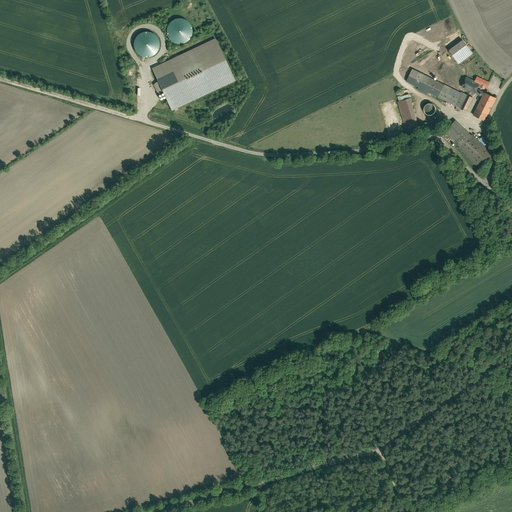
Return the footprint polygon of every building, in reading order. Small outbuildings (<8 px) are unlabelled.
[(170,19),(167,22),(164,26),(164,31),(164,35),(166,39),(169,42),(174,44),(178,45),(182,44),(186,41),(189,38),(191,34),(191,29),(189,25),(187,21),(183,19),(179,18),(174,18),(170,19)] [(134,40),(133,44),(133,48),(135,52),(138,56),(141,58),(146,59),(150,58),(154,56),(157,53),(159,49),(159,44),(158,40),(156,36),(153,34),(148,32),(144,32),(140,33),(136,36),(134,40)] [(214,40),(153,69),(172,111),(234,81),(214,40)] [(445,50),(454,44),(452,41),(443,47),(445,50)] [(463,41),(449,51),(459,64),(472,54),(463,41)] [(433,95),(467,111),(473,98),(462,92),(461,94),(412,70),(407,81),(419,87),(417,90),(432,97),(433,95)] [(475,80),(474,82),(480,85),(481,85),(480,87),(485,89),(486,88),(487,89),(490,82),(477,76),(475,80)] [(467,77),(462,87),(475,94),(478,89),(480,85),(474,82),(475,80),(467,77)] [(482,97),(473,115),(484,120),(495,98),(485,92),(482,97)] [(411,99),(398,102),(406,128),(418,125),(411,99)] [(435,107),(434,105),(433,104),(431,103),(429,103),(427,103),(425,104),(424,106),(423,108),(423,110),(423,112),(425,114),(426,115),(428,115),(430,115),(432,114),(434,113),(435,111),(435,109),(435,107)] [(457,121),(446,132),(460,147),(459,148),(477,167),(491,153),(473,135),(472,136),(457,121)]
